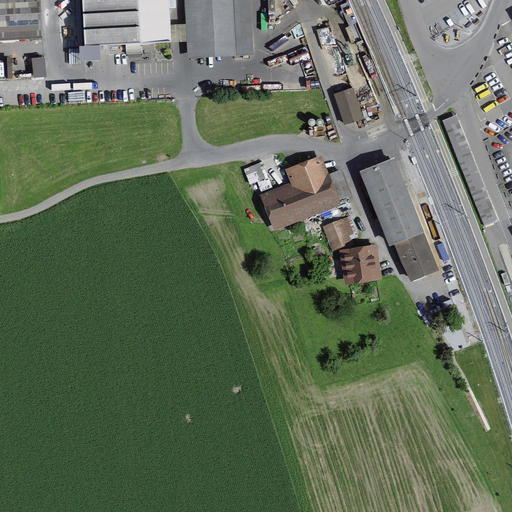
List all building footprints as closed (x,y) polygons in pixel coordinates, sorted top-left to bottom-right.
[(39,0),(0,0),(0,37),(41,35),(39,0)] [(82,0),(85,46),(170,42),(168,0),(82,0)] [(245,0),(192,0),(196,57),(248,54),(245,0)] [(289,53),(294,64),(313,56),(308,45),(289,53)] [(33,58),(34,78),(47,77),(46,57),(33,58)] [(353,89),(335,95),(345,124),(362,118),(353,89)] [(498,223),(456,117),(443,123),(485,228),(498,223)] [(436,269),(393,160),(363,172),(390,243),(395,241),(403,261),(412,278),(436,269)] [(296,187),(266,199),(275,224),(350,195),(340,171),(326,177),(319,161),(291,172),(296,187)] [(262,191),(271,187),(267,175),(264,176),(260,164),(245,170),(250,184),(258,181),(262,191)] [(340,223),(327,228),(335,248),(348,243),(340,223)] [(374,245),(345,249),(349,279),(376,275),(372,251),(375,250),(374,245)]
